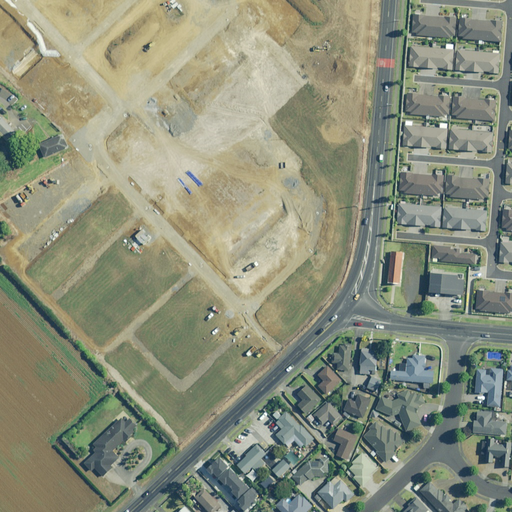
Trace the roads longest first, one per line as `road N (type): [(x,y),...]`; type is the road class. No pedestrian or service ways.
road 1 (secondary): [(342,312),(368,255),(388,0)]
road 2 (secondary): [(130,511),(342,312)]
